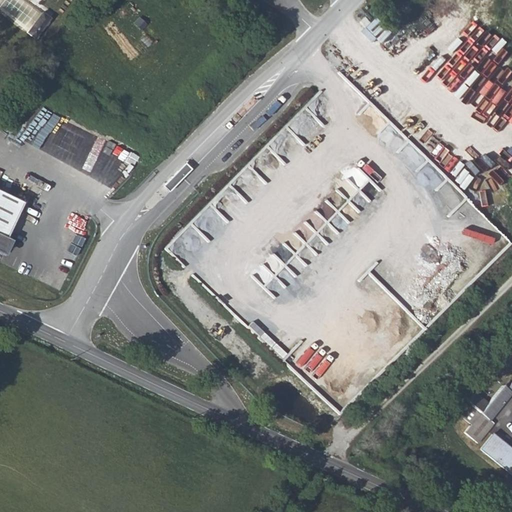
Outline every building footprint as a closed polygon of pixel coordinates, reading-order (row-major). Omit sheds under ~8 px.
[(39,3),(33,0),(0,0),(0,4),(26,23),(39,3)] [(47,8),(39,2),(39,3),(26,23),(25,24),(34,29),(47,8)] [(380,18),(369,28),(385,44),(395,35),(380,18)] [(0,268),(30,284),(43,258),(8,241),(3,238),(20,203),(0,192),(0,268)] [(511,316),(511,298),(500,310),(510,318),(511,316)] [(462,400),(467,405),(483,417),(511,386),(511,381),(510,379),(502,387),(498,384),(482,403),(469,392),(462,400)] [(483,417),(467,405),(457,415),(464,424),(458,430),(470,441),(487,423),(483,417)] [(376,431),(369,437),(373,441),(380,434),(376,431)] [(474,449),(511,478),(511,452),(487,433),(474,449)]
